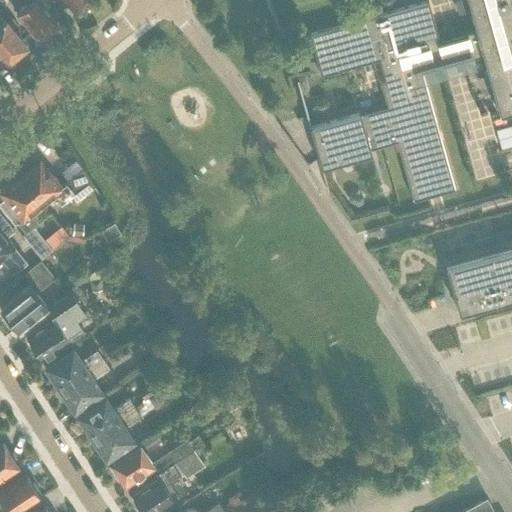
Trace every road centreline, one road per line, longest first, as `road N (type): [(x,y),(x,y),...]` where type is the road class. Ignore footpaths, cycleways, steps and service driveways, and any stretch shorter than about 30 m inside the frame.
road 1 (residential): [(511,500),(393,316)]
road 2 (residential): [(0,127),(154,0)]
road 3 (residential): [(98,511),(0,363)]
